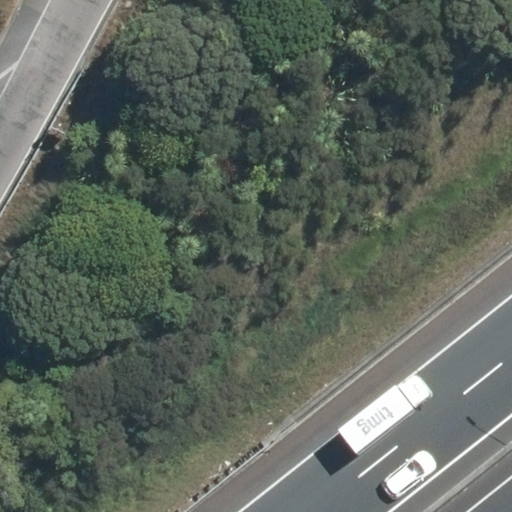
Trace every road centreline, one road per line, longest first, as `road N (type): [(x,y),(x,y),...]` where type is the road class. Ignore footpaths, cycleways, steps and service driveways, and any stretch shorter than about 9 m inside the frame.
road 1 (motorway): [(314,511),(511,355)]
road 2 (motorway): [(0,125),(71,0)]
